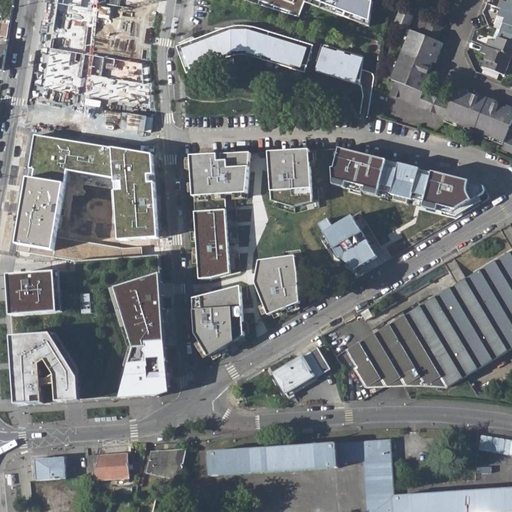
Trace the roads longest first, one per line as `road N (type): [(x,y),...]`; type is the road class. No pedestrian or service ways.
road 1 (residential): [(207,399),(233,372),(511,205)]
road 2 (residential): [(511,191),(499,170),(465,152),(314,134),(167,138)]
road 3 (tertiary): [(207,399),(240,423),(430,415),(511,424)]
road 4 (residential): [(207,399),(186,381),(183,362),(167,138)]
road 5 (tertiary): [(207,399),(134,431),(0,440)]
road 6 (residential): [(167,138),(11,112)]
road 7 (residential): [(167,138),(162,47),(171,0)]
road 8 (residential): [(468,0),(455,18),(456,68),(511,96)]
